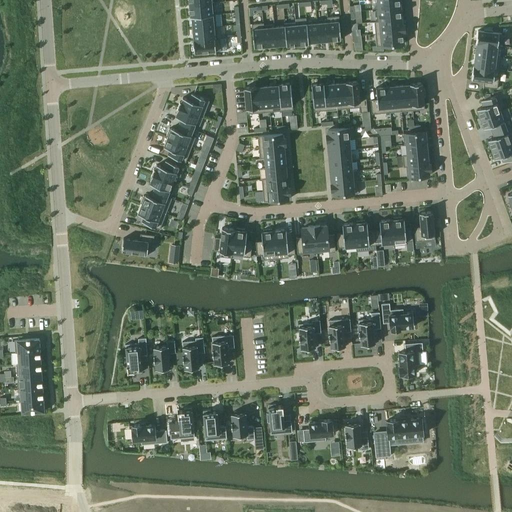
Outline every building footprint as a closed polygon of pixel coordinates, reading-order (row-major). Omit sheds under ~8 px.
[(400,2),(399,0),(377,0),(378,9),(376,9),(376,10),(400,7),(400,2)] [(215,14),(214,2),(190,5),(191,17),(215,14)] [(402,19),(400,7),(376,10),(377,21),(374,21),(374,22),(402,19)] [(216,26),(215,14),(191,17),(192,17),(193,29),(216,26)] [(339,16),(328,17),(330,41),(341,40),(339,16)] [(330,41),(328,17),(327,17),(327,20),(317,21),(319,42),(330,41)] [(404,24),(402,25),(402,19),(374,22),(376,34),(405,31),(404,24)] [(319,42),(317,21),(306,22),(308,44),(309,44),(309,42),(319,42)] [(308,44),(306,22),(306,24),(296,25),(296,23),(295,23),(298,45),(308,44)] [(265,46),(263,23),(252,24),(254,48),(265,46)] [(276,45),(274,25),(264,25),(264,23),(263,23),(265,46),(276,45)] [(298,45),(295,23),(285,24),(287,46),(298,45)] [(287,46),(285,24),(284,24),(284,26),(275,27),(275,24),(274,25),(276,45),(286,45),(286,46),(287,46)] [(217,38),(216,26),(193,29),(194,40),(193,40),(193,41),(220,38),(217,38)] [(500,45),(501,33),(492,32),(493,31),(484,30),(484,31),(478,30),(476,43),(503,46),(500,45)] [(405,32),(405,31),(376,34),(377,46),(381,46),(382,46),(383,46),(389,45),(389,47),(397,46),(397,45),(404,44),(403,32),(405,32)] [(221,51),(220,38),(193,41),(195,53),(201,52),(201,54),(210,53),(209,52),(221,51)] [(501,58),(503,46),(476,43),(477,44),(475,55),(501,58)] [(500,70),(501,58),(475,55),(474,66),(473,66),(473,67),(500,70)] [(497,89),(500,70),(473,67),(472,79),(484,81),(483,87),(497,89)] [(358,81),(346,82),(349,108),(360,107),(360,113),(367,112),(366,98),(360,99),(358,81)] [(349,108),(346,82),(335,83),(337,109),(349,108)] [(293,89),(291,90),(291,83),(279,84),(281,111),(293,110),(292,98),(294,98),(293,89)] [(326,110),(323,83),(312,84),(312,91),(311,91),(311,100),(313,100),(314,111),(326,110)] [(337,109),(335,83),(324,84),(324,83),(323,83),(326,110),(335,109),(337,109)] [(425,109),(424,98),(425,97),(424,89),(423,89),(422,83),(410,84),(413,110),(425,109)] [(281,111),(279,84),(278,84),(278,85),(267,86),(270,112),(272,112),(281,111)] [(413,110),(410,84),(399,85),(401,111),(411,110),(413,110)] [(401,111),(399,85),(394,86),(388,86),(390,112),(401,111)] [(258,113),(256,86),(244,88),(247,114),(249,114),(258,113)] [(270,112),(267,86),(257,87),(257,86),(256,86),(258,113),(270,112)] [(390,112),(388,86),(376,87),(377,99),(370,100),(372,114),(389,112),(390,112)] [(210,101),(191,94),(189,100),(183,97),(181,102),(180,101),(178,107),(203,116),(210,101)] [(503,111),(497,95),(481,101),(483,107),(477,109),(478,110),(476,111),(479,119),(480,118),(481,119),(503,111)] [(195,124),(200,126),(203,116),(178,107),(176,112),(177,112),(176,117),(182,119),(179,124),(193,130),(195,124)] [(504,121),(506,120),(503,111),(481,119),(484,128),(490,126),(492,132),(511,125),(510,125),(506,126),(504,121)] [(191,135),(193,130),(179,124),(177,130),(171,128),(171,129),(169,128),(166,136),(168,137),(192,147),(196,137),(191,135)] [(511,141),(511,128),(511,125),(492,132),(494,137),(488,140),(489,141),(487,141),(490,149),(491,149),(492,149),(511,141)] [(354,138),(353,127),(350,127),(348,128),(344,128),(328,129),(329,134),(327,134),(327,141),(354,138)] [(404,145),(426,143),(425,131),(403,133),(404,145)] [(283,138),(283,134),(258,136),(259,147),(286,145),(285,138),(283,138)] [(186,162),(192,147),(168,137),(164,147),(170,149),(168,155),(186,162)] [(349,139),(354,139),(354,138),(327,141),(329,141),(330,151),(350,150),(349,139)] [(511,159),(511,141),(492,149),(495,159),(501,157),(503,163),(511,159)] [(427,153),(426,143),(404,145),(407,145),(407,155),(402,155),(403,156),(427,153)] [(285,156),(284,145),(286,145),(259,147),(260,158),(285,156)] [(351,160),(350,150),(330,151),(330,152),(331,162),(351,160)] [(428,158),(427,153),(403,156),(404,166),(428,164),(428,158)] [(285,162),(285,156),(260,158),(265,158),(266,168),(286,166),(285,162)] [(357,170),(352,171),(351,160),(331,162),(332,173),(357,171),(357,170)] [(181,174),(177,172),(179,166),(165,161),(163,167),(157,165),(155,169),(154,168),(152,174),(178,183),(181,174)] [(429,176),(429,171),(431,171),(430,163),(428,164),(404,166),(404,167),(406,167),(407,178),(429,176)] [(287,177),(286,166),(266,168),(267,178),(262,179),(287,177)] [(358,182),(357,171),(332,173),(333,181),(331,182),(331,184),(358,182)] [(167,196),(173,182),(177,184),(178,183),(152,174),(150,179),(151,179),(150,184),(156,186),(154,191),(172,199),(172,198),(167,196)] [(287,183),(287,177),(262,179),(263,190),(290,188),(289,187),(287,187),(287,183)] [(359,193),(358,182),(331,184),(332,191),(334,191),(334,195),(359,193)] [(290,195),(290,188),(263,190),(264,201),(289,199),(288,195),(290,195)] [(166,214),(172,199),(154,191),(151,197),(145,195),(145,196),(143,195),(140,203),(142,204),(147,206),(166,214)] [(160,229),(166,214),(147,206),(142,204),(138,214),(144,216),(142,222),(160,229)] [(414,227),(416,241),(435,240),(434,227),(435,227),(435,219),(433,219),(432,211),(419,213),(421,227),(414,227)] [(405,228),(404,218),(402,219),(402,217),(393,218),(394,219),(392,220),(394,245),(407,244),(406,242),(413,241),(412,227),(405,228)] [(356,221),(357,223),(355,223),(357,251),(376,250),(374,231),(368,231),(367,222),(365,222),(365,220),(356,221)] [(394,245),(392,220),(379,221),(380,230),(374,231),(376,250),(376,249),(376,245),(393,243),(394,245)] [(357,251),(355,223),(342,224),(343,234),(337,234),(338,248),(356,246),(357,251)] [(316,252),(314,225),(308,226),(308,227),(302,228),(303,237),(296,238),(298,254),(316,252)] [(328,235),(327,226),(320,226),(320,225),(314,225),(316,252),(329,251),(329,252),(335,252),(334,235),(328,235)] [(231,258),(235,229),(222,228),(221,238),(215,237),(213,251),(219,251),(219,256),(231,258)] [(246,241),(247,231),(245,231),(245,229),(237,228),(236,230),(235,230),(235,229),(231,258),(232,258),(232,255),(250,257),(252,241),(246,241)] [(276,259),(274,230),(272,231),(272,229),(263,230),(264,231),(261,231),(262,241),(256,242),(257,255),(263,255),(264,260),(276,259)] [(286,229),(274,230),(276,259),(289,258),(289,255),(295,254),(293,238),(287,239),(286,229)] [(153,243),(154,235),(141,234),(140,240),(123,238),(122,251),(131,252),(131,254),(139,255),(139,253),(149,254),(151,242),(153,243)] [(377,250),(380,266),(388,265),(386,249),(377,250)] [(389,303),(382,303),(383,323),(390,322),(390,329),(391,329),(392,329),(400,329),(400,328),(413,327),(412,313),(403,313),(403,309),(390,310),(389,303)] [(360,329),(359,329),(359,337),(360,337),(361,344),(363,344),(363,346),(374,345),(374,343),(375,343),(374,329),(381,328),(379,312),(371,312),(372,318),(359,320),(360,329)] [(340,319),(329,320),(329,328),(330,332),(329,332),(330,340),(330,341),(331,347),(332,347),(334,347),(334,349),(343,348),(343,346),(345,346),(345,339),(344,331),(351,331),(350,318),(345,319),(340,319)] [(300,324),(299,324),(299,327),(300,334),(299,334),(300,341),(301,344),(301,349),(304,348),(304,350),(313,349),(313,348),(315,347),(314,333),(321,332),(320,320),(312,320),(312,323),(311,323),(300,324)] [(228,348),(234,347),(233,335),(212,337),(213,349),(212,349),(213,357),(214,356),(215,364),(218,363),(218,365),(226,365),(226,363),(229,362),(228,348)] [(205,352),(203,337),(195,338),(196,340),(182,342),(183,354),(183,361),(184,361),(185,369),(187,368),(187,371),(197,370),(197,368),(199,367),(198,353),(205,352)] [(39,338),(15,340),(16,352),(40,351),(39,338)] [(142,370),(141,356),(148,355),(146,338),(138,338),(139,343),(125,344),(127,357),(124,357),(125,364),(127,364),(127,365),(128,372),(134,371),(135,371),(135,373),(142,372),(142,370)] [(176,353),(174,340),(167,341),(167,345),(154,347),(154,354),(154,362),(155,362),(156,369),(159,369),(159,371),(167,370),(167,368),(170,368),(169,353),(176,353)] [(406,352),(399,352),(400,366),(399,366),(400,374),(401,374),(401,375),(403,375),(403,377),(413,376),(413,374),(415,373),(414,365),(419,364),(418,351),(423,351),(422,342),(405,344),(406,352)] [(41,363),(40,351),(16,352),(16,353),(18,353),(19,364),(16,364),(41,363)] [(42,375),(41,363),(16,364),(17,376),(42,375)] [(43,387),(42,375),(17,376),(18,388),(43,387)] [(43,399),(43,387),(18,388),(18,389),(21,389),(21,400),(43,399)] [(44,411),(43,399),(21,400),(22,413),(44,411)] [(269,413),(267,414),(267,422),(270,422),(271,434),(292,432),(291,420),(284,420),(283,405),(276,406),(276,404),(269,405),(269,407),(268,407),(269,413)] [(171,439),(195,437),(192,410),(192,407),(184,408),(185,410),(184,410),(178,411),(178,417),(179,421),(169,421),(171,439)] [(203,413),(206,440),(227,438),(226,425),(219,426),(217,412),(211,412),(210,410),(203,411),(203,413)] [(247,426),(246,412),(242,412),(242,410),(234,411),(234,413),(231,413),(232,421),(231,421),(232,428),(233,428),(233,436),(247,434),(247,439),(255,438),(254,426),(247,426)] [(380,432),(374,433),(374,442),(376,457),(391,455),(389,437),(400,436),(400,441),(412,440),(411,435),(423,434),(423,430),(425,430),(424,421),(422,422),(421,418),(409,419),(398,420),(398,419),(387,420),(387,421),(388,432),(380,432)] [(310,429),(303,429),(304,442),(326,440),(325,435),(333,434),(332,420),(331,420),(331,419),(322,420),(323,421),(309,422),(310,429)] [(346,431),(345,431),(346,439),(347,448),(361,447),(361,450),(368,449),(369,449),(368,436),(361,437),(359,422),(357,422),(357,420),(347,421),(347,423),(345,424),(346,431)] [(155,431),(154,424),(141,425),(141,424),(133,425),(133,426),(132,426),(133,440),(141,440),(142,444),(167,442),(166,430),(155,431)]
